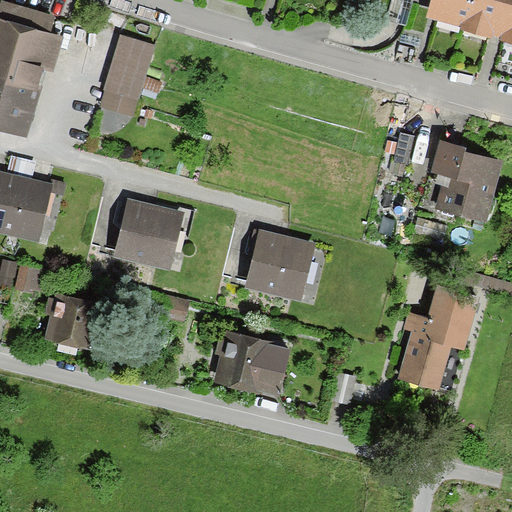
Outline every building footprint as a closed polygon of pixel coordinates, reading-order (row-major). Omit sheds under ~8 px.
[(393,0),(389,16),(406,21),(411,0),(393,0)] [(511,0),(440,0),(437,12),(492,27),(493,23),(506,26),(504,31),(511,33),(511,0)] [(48,38),(0,23),(0,121),(15,126),(18,117),(30,120),(36,101),(24,97),(28,82),(34,84),(48,38)] [(154,44),(122,35),(105,89),(138,99),(154,44)] [(414,135),(400,132),(393,161),(408,164),(414,135)] [(482,219),(498,160),(463,151),(464,146),(444,141),(436,170),(442,172),(440,181),(445,183),(438,207),(443,208),(441,213),(453,216),(454,211),(482,219)] [(0,226),(32,234),(44,186),(0,175),(0,226)] [(164,262),(175,214),(131,203),(119,252),(164,262)] [(447,225),(418,217),(414,232),(443,240),(447,225)] [(251,283),(295,293),(307,245),(263,234),(251,283)] [(36,267),(22,264),(17,287),(31,290),(36,267)] [(436,386),(449,341),(461,345),(475,295),(440,286),(431,318),(418,315),(401,376),(436,386)] [(88,345),(98,304),(59,294),(49,336),(88,345)] [(186,302),(167,298),(163,313),(183,317),(186,302)] [(288,349),(230,335),(220,377),(278,391),(288,349)] [(354,376),(339,373),(333,399),(348,402),(354,376)]
